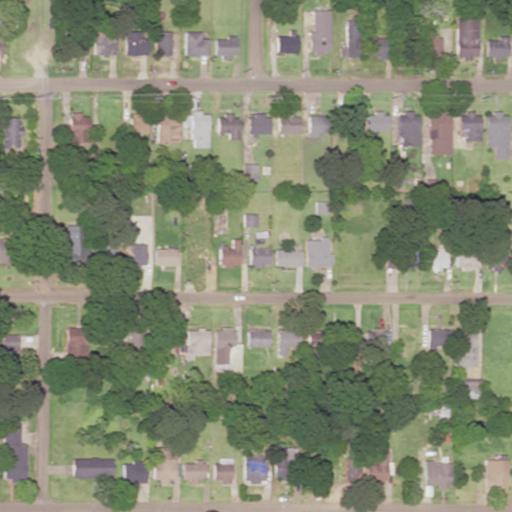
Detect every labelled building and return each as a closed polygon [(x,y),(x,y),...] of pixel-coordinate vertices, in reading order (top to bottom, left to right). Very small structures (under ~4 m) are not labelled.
[(328,9),(308,10),(308,53),(328,53),(328,9)] [(453,57),(475,58),(476,18),(454,18),(453,57)] [(344,46),(338,46),(338,57),(357,56),(356,24),(343,24),(344,46)] [(115,54),(115,29),(92,29),(91,54),(115,54)] [(295,52),(295,29),(286,29),(286,36),(274,35),(273,52),(295,52)] [(139,31),(122,31),(122,55),(145,54),(145,37),(139,37),(139,31)] [(168,54),(168,31),(152,31),(152,54),(168,54)] [(199,31),(182,31),(182,55),(205,55),(205,38),(199,38),(199,31)] [(84,55),(86,34),(69,33),(67,54),(84,55)] [(484,39),(484,57),(506,57),(506,36),(495,35),(495,40),(484,39)] [(438,36),(418,37),(418,58),(439,57),(438,36)] [(234,37),(212,37),(213,57),(234,56),(234,37)] [(384,37),(362,37),(362,57),(384,56),(384,37)] [(206,112),(189,111),(188,147),(206,147),(206,112)] [(449,153),(448,111),(425,112),(426,153),(449,153)] [(388,113),(365,112),(365,130),(387,131),(388,113)] [(417,112),(396,112),(397,146),(417,146),(417,112)] [(483,146),(492,146),(492,158),(505,158),(506,113),(483,112),(483,146)] [(66,141),(86,142),(86,114),(67,113),(66,141)] [(143,113),(128,114),(128,135),(144,135),(143,113)] [(478,139),(478,113),(455,113),(456,139),(478,139)] [(245,115),(245,135),(267,134),(267,114),(245,115)] [(297,133),(297,114),(275,115),(275,133),(297,133)] [(306,135),(329,135),(328,114),(306,114),(306,135)] [(236,115),(214,115),(214,134),(226,134),(226,139),(236,139),(236,115)] [(153,142),(176,142),(177,116),(154,116),(153,142)] [(16,117),(1,117),(0,138),(0,143),(18,144),(18,130),(16,130),(16,117)] [(255,180),(255,163),(240,163),(240,180),(255,180)] [(312,213),(326,214),(326,201),(313,201),(312,213)] [(254,214),(240,214),(240,226),(254,226),(254,214)] [(63,229),(63,257),(82,257),(82,229),(63,229)] [(0,238),(0,261),(9,261),(9,238),(0,238)] [(215,265),(236,266),(236,239),(228,238),(228,246),(216,246),(215,265)] [(302,266),(330,266),(330,252),(325,252),(325,238),(302,238),(302,266)] [(414,267),(413,240),(396,240),(396,249),(382,249),(383,268),(414,267)] [(143,243),(120,244),(121,267),(144,267),(143,243)] [(266,247),(246,246),(246,266),(265,267),(266,247)] [(108,247),(93,247),(94,260),(109,260),(108,247)] [(271,265),(299,266),(300,248),(272,247),(271,265)] [(151,265),(173,265),(172,248),(150,248),(151,265)] [(184,249),(184,263),(199,263),(199,248),(184,249)] [(453,268),(475,269),(475,248),(453,248),(453,268)] [(444,268),(444,250),(423,250),(422,268),(444,268)] [(498,269),(498,253),(486,253),(486,269),(498,269)] [(334,346),(353,345),(352,326),(334,326),(334,346)] [(63,327),(62,363),(82,364),(83,327),(63,327)] [(212,328),(211,366),(235,366),(236,343),(232,343),(232,328),(212,328)] [(304,329),(305,349),(321,349),(321,328),(304,329)] [(424,350),(446,350),(446,328),(425,328),(424,350)] [(452,366),(474,366),(473,328),(451,329),(452,366)] [(206,355),(206,329),(183,329),(183,355),(206,355)] [(266,346),(266,329),(244,329),(244,346),(266,346)] [(383,330),(363,329),(362,349),(383,349),(383,330)] [(283,355),(283,346),(296,347),(297,331),(274,330),(273,354),(283,355)] [(0,348),(14,349),(15,334),(0,333),(0,348)] [(457,397),(476,398),(476,381),(458,380),(457,397)] [(23,443),(18,443),(17,422),(0,422),(0,429),(1,478),(24,477),(23,443)] [(293,446),(271,445),(270,474),(292,474),(293,446)] [(362,481),(384,481),(385,447),(375,447),(374,464),(363,463),(362,481)] [(263,455),(241,454),(240,483),(262,484),(263,455)] [(70,477),(111,477),(110,457),(70,458),(70,477)] [(342,475),(356,476),(356,457),(342,457),(342,475)] [(172,458),(150,458),(149,480),(172,480),(172,458)] [(503,488),(504,460),(481,459),(480,487),(503,488)] [(180,481),(202,480),(202,461),(180,461),(180,481)] [(211,482),(229,482),(229,461),(210,461),(211,482)] [(446,462),(421,461),(421,486),(446,486),(446,462)] [(143,482),(144,462),(120,462),(120,481),(143,482)]
